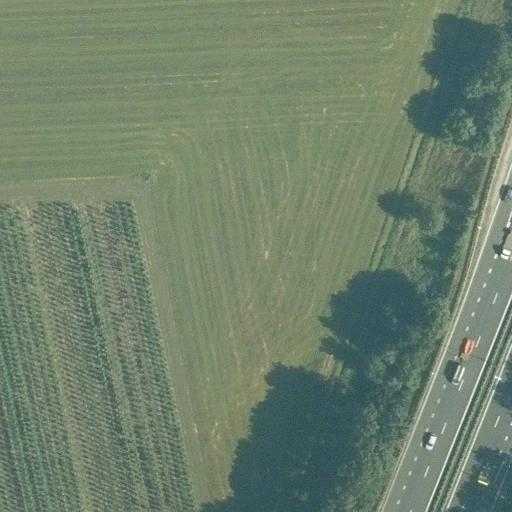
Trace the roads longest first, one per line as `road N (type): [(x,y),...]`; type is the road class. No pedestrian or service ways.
road 1 (motorway): [(511,253),(409,511)]
road 2 (motorway): [(460,511),(511,381)]
